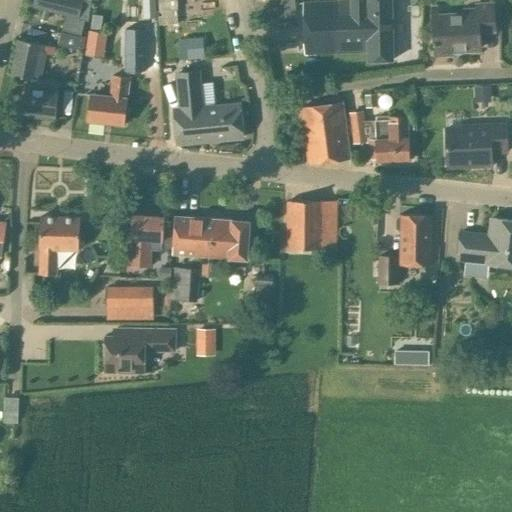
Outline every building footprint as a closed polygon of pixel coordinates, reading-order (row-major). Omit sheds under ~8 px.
[(66,15),(62,32),(81,36),(85,20),(91,21),(92,0),(34,0),(33,6),(66,15)] [(157,16),(156,0),(142,0),(143,17),(157,16)] [(295,0),(272,0),(274,15),(297,12),(295,0)] [(339,0),(340,1),(303,1),(304,55),(355,53),(368,53),(368,60),(393,60),(391,0),(339,0)] [(463,8),(463,15),(437,16),(436,9),(434,9),(437,54),(450,53),(450,50),(479,49),(478,34),(496,33),(495,2),(474,3),(474,7),(463,8)] [(146,69),(146,30),(126,30),(125,69),(146,69)] [(81,36),(62,32),(59,44),(84,50),(87,37),(81,36)] [(203,36),(178,36),(178,57),(203,58),(203,36)] [(18,39),(10,75),(26,78),(23,113),(56,117),(58,91),(57,91),(58,80),(42,78),(47,52),(42,51),(43,45),(18,39)] [(127,99),(131,77),(112,75),(112,67),(99,65),(96,95),(90,94),(87,120),(124,125),(127,99)] [(175,72),(178,109),(174,110),(177,144),(243,137),(240,103),(205,107),(201,69),(175,72)] [(350,157),(343,101),(301,108),(309,163),(350,157)] [(375,120),(364,120),(363,109),(349,112),(354,143),(367,141),(367,158),(376,157),(376,161),(410,159),(409,138),(408,115),(390,116),(390,115),(376,115),(375,120)] [(463,132),(447,132),(448,166),(491,164),(491,151),(506,150),(505,125),(463,126),(463,132)] [(336,258),(336,249),(336,200),(288,201),(287,249),(321,249),(321,258),(336,258)] [(151,267),(152,252),(161,252),(161,250),(174,251),(175,236),(163,235),(164,217),(133,215),(131,238),(129,266),(151,267)] [(400,230),(400,255),(378,255),(378,284),(399,284),(400,264),(431,264),(432,215),(401,215),(401,217),(397,219),(397,228),(400,230)] [(41,216),(40,249),(38,274),(58,275),(59,249),(79,249),(80,217),(41,216)] [(209,255),(212,219),(176,216),(175,236),(174,251),(174,253),(209,255)] [(511,266),(511,220),(492,218),(490,234),(460,231),(457,261),(487,264),(511,266)] [(212,219),(209,255),(229,257),(247,259),(250,221),(232,220),(212,219)] [(198,301),(200,268),(171,267),(170,299),(198,301)] [(273,274),(257,273),(256,287),(272,288),(273,274)] [(107,319),(153,318),(153,286),(106,287),(107,319)] [(215,355),(216,328),(197,328),(197,355),(215,355)] [(149,362),(149,350),(175,350),(175,329),(132,329),(132,341),(105,341),(105,370),(144,371),(144,363),(149,362)] [(430,344),(396,343),(396,364),(429,365),(430,344)] [(14,421),(14,396),(2,395),(1,420),(14,421)]
